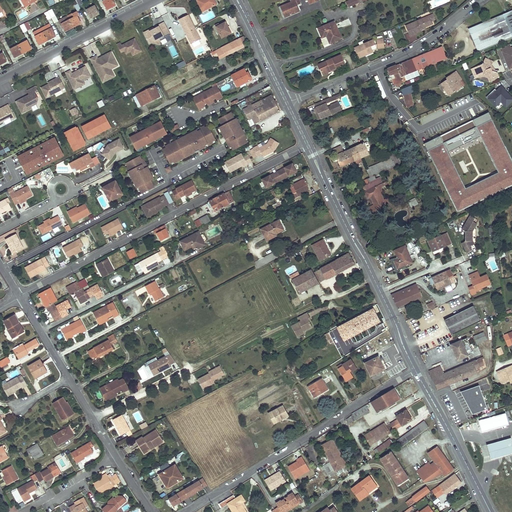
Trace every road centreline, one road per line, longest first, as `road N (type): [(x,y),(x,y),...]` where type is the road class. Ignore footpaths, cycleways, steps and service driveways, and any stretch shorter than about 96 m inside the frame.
road 1 (residential): [(305,141),(16,296)]
road 2 (residential): [(414,369),(185,511)]
road 3 (residential): [(474,0),(412,45),(287,102)]
road 4 (residential): [(0,77),(151,0)]
road 5 (secondary): [(381,289),(305,141)]
road 6 (secondary): [(490,511),(414,369)]
road 7 (residential): [(117,457),(40,333)]
road 8 (residential): [(40,333),(166,266)]
road 9 (residential): [(117,457),(57,497),(13,511)]
